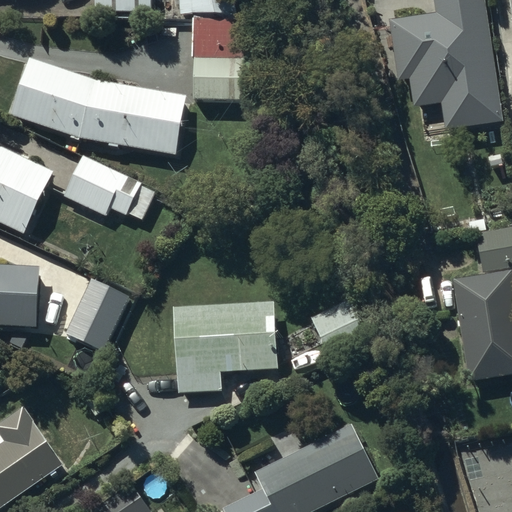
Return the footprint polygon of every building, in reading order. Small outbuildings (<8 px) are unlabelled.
[(97,0),(97,10),(111,10),(111,16),(130,17),(130,9),(156,10),(156,0),(97,0)] [(181,0),(182,13),(239,10),(238,0),(181,0)] [(430,88),(488,79),(475,0),(400,0),(408,47),(423,45),(430,88)] [(247,16),(201,16),(195,16),(194,39),(190,39),(189,54),(197,54),(196,98),(245,98),(247,16)] [(120,145),(121,142),(179,152),(189,94),(100,79),(32,57),(14,113),(73,133),(72,136),(81,139),(82,136),(84,137),(85,136),(112,141),(112,145),(120,145)] [(0,132),(1,131),(0,130),(0,218),(25,231),(56,170),(0,142),(0,132)] [(144,181),(84,153),(65,195),(108,215),(112,206),(129,214),(130,212),(145,219),(158,191),(142,184),(144,181)] [(468,178),(429,190),(441,231),(481,220),(468,178)] [(511,266),(511,226),(479,232),(485,271),(511,266)] [(0,321),(40,324),(42,264),(0,262),(0,321)] [(511,267),(455,277),(471,379),(511,373),(511,267)] [(131,294),(93,277),(69,332),(107,349),(131,294)] [(353,296),(313,316),(331,353),(371,333),(353,296)] [(277,299),(176,305),(181,391),(225,389),(224,370),(280,367),(277,299)] [(108,359),(112,365),(100,384),(112,404),(145,384),(124,350),(108,359)] [(133,428),(166,408),(157,393),(123,413),(133,428)] [(26,405),(0,422),(0,429),(8,441),(0,445),(0,508),(65,462),(26,405)] [(308,511),(380,476),(353,423),(258,470),(266,486),(225,507),(227,511),(308,511)] [(103,511),(153,511),(135,485),(101,509),(103,511)]
